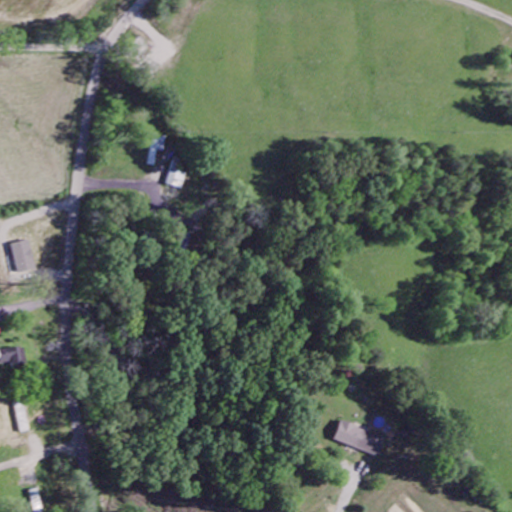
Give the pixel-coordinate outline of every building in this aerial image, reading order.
[(166,154),(167,138),(152,137),(150,167),(157,168),(158,153),(166,154)] [(182,161),(175,159),(169,187),(185,190),(189,175),(180,173),(182,161)] [(13,246),(20,275),(38,270),(31,242),(13,246)] [(25,349),(0,351),(0,365),(12,364),(12,369),(26,368),(25,349)] [(14,405),(19,435),(28,434),(23,403),(14,405)] [(334,444),(381,457),(386,438),(340,424),(334,444)]
